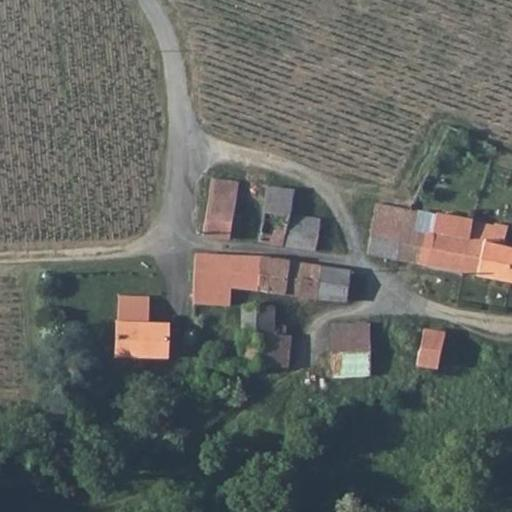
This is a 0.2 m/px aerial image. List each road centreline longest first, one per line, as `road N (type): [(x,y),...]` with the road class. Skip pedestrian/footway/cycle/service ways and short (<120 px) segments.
road 1 (unclassified): [(144,0),(167,41),(175,83),(172,242)]
road 2 (track): [(172,242),(0,256)]
